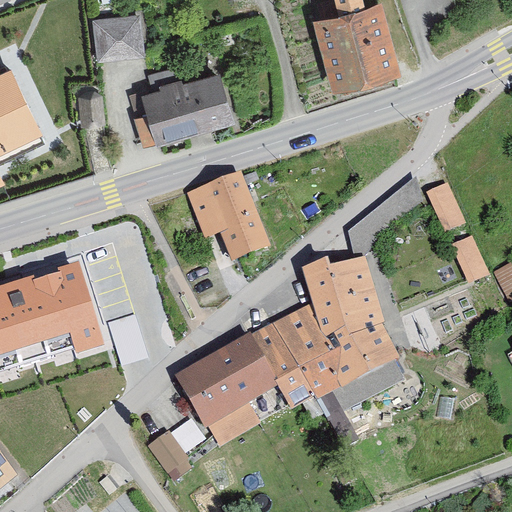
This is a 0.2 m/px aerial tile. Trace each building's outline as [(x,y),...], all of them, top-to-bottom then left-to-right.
[(370,9),(367,0),(340,0),(344,16),(319,21),(335,94),(404,79),(387,5),(370,9)] [(146,57),(141,18),(95,23),(100,63),(146,57)] [(0,164),(0,163),(47,141),(13,71),(0,77),(0,178),(5,176),(0,164)] [(240,125),(225,74),(144,97),(151,119),(139,123),(147,151),(240,125)] [(269,251),(241,178),(187,199),(204,243),(222,237),(233,265),(269,251)] [(462,222),(446,189),(434,195),(450,228),(462,222)] [(200,243),(190,218),(178,222),(188,248),(200,243)] [(488,276),(473,244),(460,250),(474,282),(488,276)] [(302,272),(313,307),(179,379),(218,451),(261,428),(251,408),(281,392),(292,410),(393,358),(363,264),(335,271),(333,263),(302,272)] [(0,297),(0,373),(102,344),(81,273),(0,297)] [(136,314),(111,320),(122,363),(147,356),(136,314)] [(187,464),(169,437),(149,450),(167,477),(187,464)] [(0,500),(23,482),(0,453),(0,500)]
